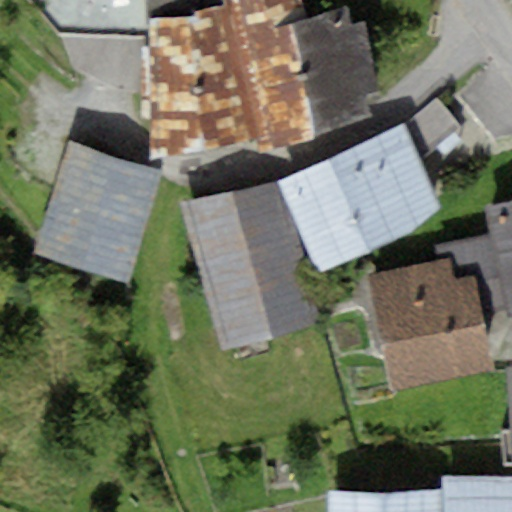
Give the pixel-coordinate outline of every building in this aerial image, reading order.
[(302,0),(185,0),(152,12),(150,134),(266,134),(373,103),(368,82),(383,80),(368,10),(354,16),(350,0),(338,0),(306,7),(302,0)] [(443,199),(404,117),(280,175),(320,258),(443,199)] [(43,252),(131,283),(167,181),(79,150),(43,252)] [(187,195),(223,336),(307,315),(271,174),(187,195)] [(511,192),(488,198),(511,301),(511,300),(511,192)] [(457,270),(453,252),(367,270),(390,377),(495,355),(476,266),(457,270)] [(511,511),(511,479),(447,481),(447,511),(511,511)] [(437,511),(438,488),(333,487),(333,511),(437,511)]
